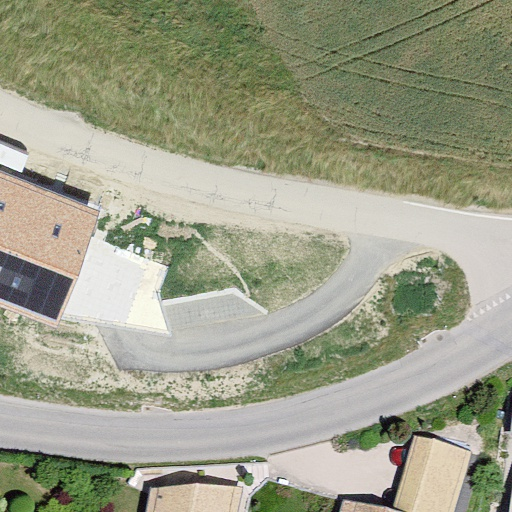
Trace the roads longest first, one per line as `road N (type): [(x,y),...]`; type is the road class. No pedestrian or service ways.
road 1 (tertiary): [(0,417),(198,450),(311,432),(511,321)]
road 2 (unclassified): [(0,137),(445,270),(511,277)]
